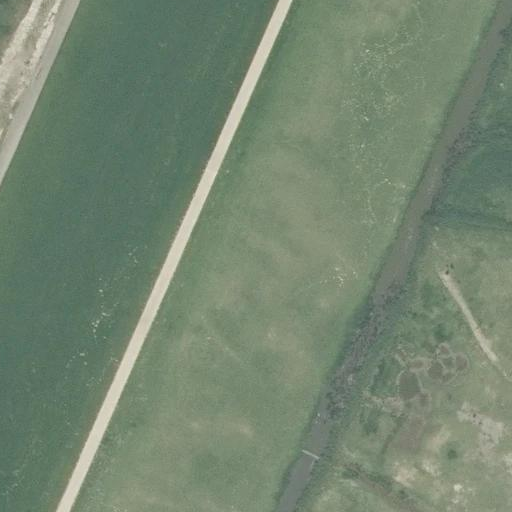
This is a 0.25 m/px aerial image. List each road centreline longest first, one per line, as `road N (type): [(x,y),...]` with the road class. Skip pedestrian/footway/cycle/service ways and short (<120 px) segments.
road 1 (track): [(50,511),(275,0)]
road 2 (track): [(61,0),(0,140)]
